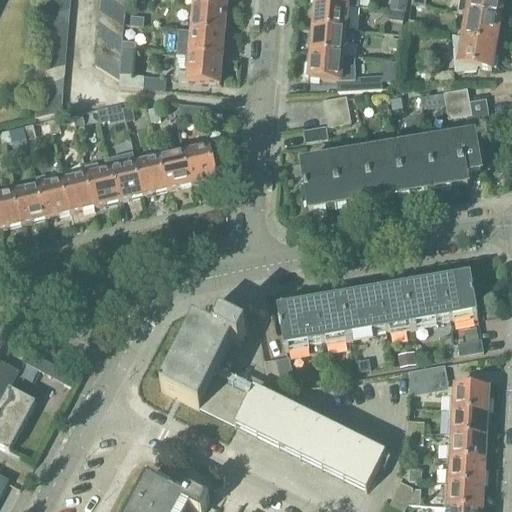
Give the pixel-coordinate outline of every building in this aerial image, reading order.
[(70,0),(44,0),(44,11),(65,2),(71,0),(70,0)] [(125,14),(126,0),(102,0),(106,2),(125,14)] [(193,0),(193,10),(226,13),(226,0),(193,0)] [(314,0),(314,6),(349,9),(358,10),(359,0),(314,0)] [(412,0),(411,8),(425,10),(426,0),(412,0)] [(500,23),(503,0),(460,0),(458,15),(467,17),(500,23)] [(65,2),(44,11),(42,25),(64,16),(69,14),(65,2)] [(124,28),(125,14),(106,2),(99,13),(105,16),(124,28)] [(314,6),(312,31),(346,34),(349,9),(314,6)] [(226,13),(193,10),(191,35),(223,38),(226,13)] [(404,14),(391,13),(389,23),(402,24),(404,14)] [(64,16),(42,25),(41,39),(62,31),(68,28),(64,16)] [(123,42),(124,28),(105,16),(98,26),(104,30),(123,42)] [(467,17),(462,42),(495,48),(500,23),(467,17)] [(146,19),(130,18),(130,28),(145,29),(146,19)] [(421,35),(422,25),(409,23),(407,33),(421,35)] [(122,53),(123,43),(123,42),(104,30),(96,40),(103,44),(121,56),(122,53)] [(62,31),(41,39),(40,53),(62,44),(67,42),(62,31)] [(312,31),(310,56),(344,59),(345,46),(353,47),(354,35),(346,34),(312,31)] [(179,34),(177,59),(188,60),(221,63),(223,38),(191,35),(179,34)] [(491,73),(495,48),(462,42),(451,40),(454,76),(476,74),(477,70),(491,73)] [(401,43),(389,41),(387,51),(400,52),(401,43)] [(138,45),(123,43),(122,53),(137,55),(138,45)] [(62,44),(40,53),(39,67),(60,58),(66,55),(62,44)] [(95,54),(101,58),(120,70),(121,56),(103,44),(95,54)] [(310,56),(307,81),(336,84),(336,95),(381,92),(380,80),(355,81),(354,60),(344,59),(310,56)] [(60,58),(39,67),(38,81),(59,72),(65,70),(60,58)] [(120,77),(120,70),(101,58),(94,68),(119,83),(120,77)] [(221,63),(188,60),(187,74),(179,73),(178,84),(219,88),(221,63)] [(59,72),(38,81),(37,95),(57,86),(63,83),(59,72)] [(427,90),(452,88),(451,75),(425,78),(427,90)] [(143,79),(120,77),(119,83),(118,90),(141,93),(143,79)] [(57,86),(37,95),(36,109),(57,100),(62,98),(57,86)] [(444,97),(446,110),(468,106),(466,94),(444,97)] [(57,100),(36,109),(35,121),(61,115),(61,111),(57,100)] [(323,105),(325,117),(348,113),(346,103),(346,101),(323,105)] [(487,120),(487,116),(485,104),(468,106),(446,110),(448,123),(466,120),(467,124),(487,120)] [(203,110),(180,108),(179,121),(202,123),(203,110)] [(132,110),(122,112),(125,125),(135,123),(132,110)] [(158,110),(148,112),(151,126),(161,123),(158,110)] [(106,111),(97,113),(100,127),(110,124),(106,111)] [(349,121),(348,113),(325,117),(328,130),(350,126),(349,121)] [(82,116),(73,119),(76,132),(85,130),(82,116)] [(57,122),(48,124),(50,138),(61,136),(57,122)] [(33,128),(23,130),(26,144),(36,142),(33,128)] [(23,130),(9,134),(12,146),(14,154),(28,151),(26,144),(23,130)] [(327,145),(325,132),(304,135),(305,148),(327,145)] [(9,134),(0,135),(0,137),(2,148),(12,146),(9,134)] [(418,149),(426,195),(452,190),(452,186),(460,184),(461,189),(467,188),(465,176),(480,173),(474,139),(418,149)] [(183,156),(191,188),(216,182),(207,145),(191,149),(192,154),(183,156)] [(418,149),(358,159),(366,205),(389,201),(388,196),(397,195),(398,202),(410,200),(409,193),(417,192),(418,196),(426,195),(418,149)] [(173,158),(159,162),(166,194),(191,188),(183,156),(182,153),(172,155),(173,158)] [(166,194),(159,162),(158,159),(151,160),(151,162),(148,163),(149,164),(134,168),(142,200),(166,194)] [(355,207),(366,205),(358,159),(301,169),(309,215),(326,212),(326,207),(334,206),(335,212),(346,211),(345,204),(354,202),(355,207)] [(109,166),(110,169),(119,205),(142,200),(134,168),(133,161),(109,166)] [(85,175),(93,211),(119,205),(110,169),(98,172),(97,166),(92,167),(91,164),(84,166),(86,175),(85,175)] [(93,211),(85,175),(74,177),(75,181),(61,185),(69,217),(93,211)] [(35,182),(36,186),(45,223),(69,217),(61,185),(60,181),(49,184),(43,180),(35,182)] [(27,193),(12,196),(20,229),(45,223),(36,186),(26,188),(27,193)] [(2,199),(0,199),(0,234),(20,229),(12,196),(11,192),(1,194),(2,199)] [(474,324),(478,323),(477,319),(478,319),(470,280),(406,291),(413,334),(417,334),(416,330),(473,319),(474,324)] [(406,291),(378,295),(341,302),(349,345),(353,344),(352,340),(409,331),(409,335),(413,334),(406,291)] [(341,302),(277,313),(285,357),(289,356),(288,351),(345,342),(345,345),(349,345),(341,302)] [(238,351),(245,335),(238,332),(239,330),(236,312),(214,317),(206,333),(195,327),(161,394),(177,402),(200,413),(235,430),(235,431),(367,497),(385,459),(218,376),(232,348),(238,351)] [(458,348),(459,359),(460,360),(484,356),(482,344),(458,348)] [(414,353),(397,356),(399,369),(417,366),(416,359),(414,353)] [(286,363),(277,365),(282,390),(283,391),(291,389),(286,363)] [(0,412),(10,394),(19,377),(0,365),(0,412)] [(282,390),(277,365),(264,367),(267,385),(282,390)] [(409,374),(409,388),(445,382),(443,369),(409,374)] [(69,376),(63,387),(72,392),(78,381),(69,376)] [(409,388),(408,400),(447,393),(445,382),(409,388)] [(455,390),(454,415),(487,416),(488,392),(455,390)] [(36,408),(10,394),(0,412),(0,451),(10,457),(36,408)] [(454,415),(452,439),(486,441),(487,416),(454,415)] [(406,435),(411,436),(424,436),(424,425),(407,424),(406,435)] [(411,436),(411,446),(411,447),(423,448),(424,436),(411,436)] [(484,465),(486,441),(452,439),(450,463),(484,465)] [(450,463),(449,487),(483,489),(484,465),(450,463)] [(421,485),(421,474),(409,473),(409,484),(421,485)] [(205,511),(209,506),(191,496),(188,502),(186,501),(185,502),(148,483),(132,511),(205,511)] [(416,494),(414,492),(401,486),(390,509),(396,511),(405,511),(408,509),(416,494)] [(449,487),(447,511),(466,511),(481,511),(483,489),(449,487)] [(420,493),(414,492),(416,494),(408,509),(420,509),(420,493)]
